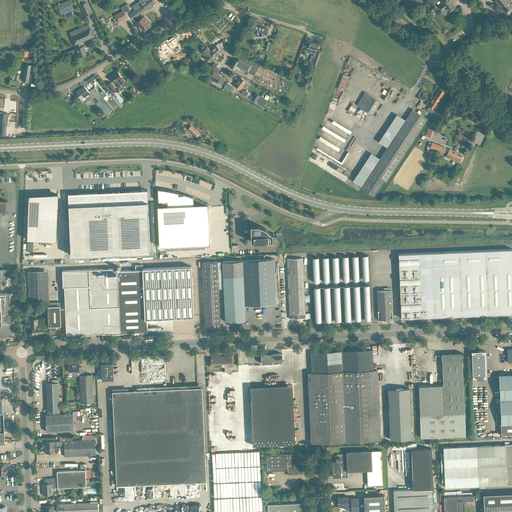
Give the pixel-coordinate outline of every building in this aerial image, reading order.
[(69,0),(68,0),(58,5),(61,14),(64,13),(66,18),(73,14),(71,9),(73,8),(69,0)] [(92,13),(86,0),(78,0),(85,16),(92,13)] [(153,6),(153,4),(155,3),(153,0),(138,0),(140,2),(133,8),(135,10),(130,14),(133,18),(132,18),(135,23),(136,22),(142,29),(140,31),(142,34),(152,26),(144,16),(141,13),(148,8),(150,8),(153,6)] [(445,8),(448,12),(455,7),(450,1),(451,0),(450,0),(443,0),(440,3),(441,3),(438,6),(442,11),(445,8)] [(508,0),(500,6),(506,13),(510,9),(511,10),(511,2),(511,3),(508,0)] [(425,11),(429,15),(437,7),(434,3),(425,11)] [(124,13),(130,10),(127,4),(121,7),(123,11),(114,15),(118,22),(127,18),(124,13)] [(82,46),(80,42),(94,35),(89,24),(70,32),(75,44),(76,43),(78,47),(76,48),(79,56),(86,54),(83,45),(82,46)] [(259,35),(258,37),(263,38),(263,36),(264,36),(266,36),(268,28),(264,27),(264,28),(255,25),(252,32),(259,34),(259,35)] [(167,41),(157,47),(162,55),(173,47),(175,51),(180,48),(173,38),(168,42),(167,41)] [(307,48),(306,51),(306,52),(309,53),(311,53),(314,54),(316,55),(316,56),(313,64),(317,65),(319,57),(321,51),(318,50),(316,50),(318,43),(310,41),(308,47),(307,48)] [(224,48),(218,43),(211,50),(217,55),(224,48)] [(211,50),(207,47),(201,53),(205,56),(205,57),(210,62),(217,55),(211,50)] [(254,75),(258,68),(238,57),(236,60),(234,58),(230,66),(235,69),(237,65),(244,69),(244,70),(254,75)] [(25,64),(22,81),(29,82),(30,80),(30,74),(31,70),(32,65),(25,64)] [(117,71),(110,77),(114,83),(118,80),(121,84),(125,82),(117,71)] [(214,72),(210,78),(222,84),(225,78),(214,72)] [(18,87),(19,78),(20,74),(15,73),(14,80),(10,79),(9,85),(18,87)] [(342,94),(348,77),(342,75),(336,92),(342,94)] [(234,85),(240,89),(243,85),(246,87),(249,83),(240,77),(234,85)] [(116,89),(111,82),(107,84),(113,92),(116,89)] [(227,82),(224,87),(232,92),(234,89),(234,88),(234,87),(227,82)] [(84,86),(76,92),(77,94),(81,99),(85,96),(88,94),(90,96),(92,99),(96,103),(99,101),(108,113),(113,109),(104,97),(106,95),(102,90),(99,92),(95,87),(89,91),(88,90),(84,86)] [(434,97),(439,100),(445,92),(446,92),(448,89),(443,86),(441,89),(440,88),(434,97)] [(114,93),(117,97),(116,97),(121,103),(124,100),(122,98),(117,91),(114,93)] [(111,92),(108,94),(111,97),(112,97),(121,108),(123,106),(114,95),(111,92)] [(372,114),(379,102),(380,101),(364,92),(356,105),(372,114)] [(255,93),(251,100),(263,107),(266,103),(262,101),(264,98),(255,93)] [(436,105),(439,100),(434,97),(428,105),(429,106),(427,110),(432,113),(437,105),(436,105)] [(352,103),(348,110),(353,114),(357,106),(352,103)] [(415,136),(418,132),(427,119),(413,109),(361,187),(373,195),(383,180),(386,182),(415,136)] [(0,134),(6,135),(6,133),(6,126),(7,126),(8,113),(0,112),(0,134)] [(324,125),(335,132),(337,129),(325,122),(324,125)] [(200,133),(191,125),(188,129),(197,137),(200,133)] [(436,132),(429,129),(426,137),(433,140),(436,132)] [(460,130),(455,143),(459,145),(464,131),(460,130)] [(432,143),(430,148),(444,153),(444,152),(447,154),(446,157),(449,158),(451,159),(451,157),(459,161),(459,162),(459,163),(463,155),(458,153),(454,151),(450,149),(449,151),(445,149),(446,147),(432,142),(432,143)] [(161,206),(158,206),(159,246),(210,244),(208,204),(194,204),(193,197),(191,197),(189,196),(187,195),(185,195),(183,194),(184,195),(178,195),(178,193),(174,192),(170,191),(166,190),(162,189),(158,189),(159,201),(161,201),(161,206)] [(69,194),(68,193),(71,255),(150,251),(147,190),(147,191),(147,201),(137,202),(136,192),(140,191),(124,192),(124,193),(120,193),(120,192),(79,194),(80,204),(69,205),(69,194)] [(29,200),(27,239),(41,240),(41,243),(47,244),(47,240),(57,240),(58,206),(57,206),(58,194),(49,195),(49,196),(39,196),(39,195),(35,195),(36,201),(29,200)] [(273,240),(273,233),(272,232),(272,233),(270,232),(271,232),(269,231),(269,232),(268,230),(268,229),(267,230),(266,229),(267,228),(265,228),(264,227),(263,226),(263,227),(262,226),(261,225),(260,226),(259,226),(259,225),(258,225),(257,225),(255,225),(251,225),(251,227),(251,242),(273,241),(273,240)] [(511,313),(511,248),(398,254),(401,318),(511,313)] [(302,258),(287,258),(290,318),(305,318),(304,295),(303,268),(302,258)] [(276,304),(274,259),(243,260),(245,305),(276,304)] [(222,261),(224,288),(225,321),(233,321),(233,320),(237,320),(237,321),(245,320),(245,310),(245,305),(243,260),(222,261)] [(219,288),(224,288),(222,261),(202,262),(205,327),(220,326),(219,288)] [(191,266),(143,268),(143,265),(135,265),(135,270),(117,271),(113,271),(113,268),(62,270),(63,286),(64,286),(66,334),(103,333),(124,332),(147,331),(147,318),(194,316),(191,266)] [(9,273),(9,269),(0,269),(0,285),(2,286),(1,281),(8,281),(8,276),(7,276),(7,273),(9,273)] [(49,301),(48,270),(27,271),(28,302),(49,301)] [(382,319),(382,320),(385,319),(393,318),(392,302),(392,298),(391,298),(391,290),(377,291),(377,299),(377,302),(378,302),(378,311),(377,311),(377,315),(378,315),(378,319),(382,319)] [(0,336),(12,336),(10,292),(0,292),(0,336)] [(56,332),(55,326),(61,326),(60,306),(48,306),(48,326),(49,326),(50,332),(56,332)] [(30,319),(31,328),(32,328),(32,335),(44,334),(44,325),(38,325),(38,319),(30,319)] [(316,443),(382,440),(381,428),(380,428),(379,420),(380,420),(381,419),(380,407),(375,408),(372,350),(372,349),(371,349),(371,350),(342,351),(341,351),(342,351),(312,352),(312,353),(313,372),(308,372),(309,384),(310,385),(313,385),(316,443)] [(486,378),(485,351),(472,351),(471,351),(471,352),(472,379),(481,379),(486,379),(487,379),(487,378),(486,378)] [(261,354),(261,363),(282,362),(281,362),(281,360),(282,360),(282,353),(261,354)] [(465,435),(462,360),(463,360),(462,353),(441,354),(442,361),(443,385),(419,386),(421,437),(465,435)] [(219,358),(211,358),(211,367),(218,367),(218,368),(222,367),(225,367),(225,371),(232,371),(231,356),(219,356),(219,358)] [(102,380),(114,379),(113,362),(108,363),(108,362),(106,362),(106,363),(101,363),(102,380)] [(72,363),(68,363),(68,366),(68,372),(74,371),(74,372),(73,372),(72,373),(72,374),(72,375),(75,375),(75,374),(77,374),(77,375),(80,375),(83,375),(83,373),(84,371),(84,369),(82,367),(79,367),(79,363),(79,364),(72,364),(72,363)] [(511,373),(499,374),(501,424),(501,434),(511,433),(511,373)] [(80,375),(81,402),(93,401),(92,386),(96,386),(95,379),(92,379),(92,374),(83,375),(80,375)] [(65,416),(65,414),(60,414),(58,383),(46,383),(48,411),(50,411),(50,414),(46,414),(46,416),(65,416)] [(250,385),(252,431),(294,429),(292,383),(250,385)] [(206,481),(205,452),(202,387),(112,391),(117,485),(206,481)] [(390,439),(411,438),(409,388),(388,389),(390,439)] [(47,431),(73,430),(73,413),(65,414),(65,416),(46,416),(47,431)] [(294,429),(252,431),(253,445),(295,443),(294,429)] [(72,440),(45,441),(46,452),(55,452),(54,447),(64,447),(65,456),(94,455),(96,455),(95,434),(82,435),(82,437),(82,440),(72,440)] [(445,487),(511,483),(511,443),(476,446),(477,465),(444,467),(445,487)] [(444,467),(477,465),(476,446),(443,447),(444,467)] [(413,489),(393,490),(394,511),(434,511),(434,499),(436,499),(436,491),(433,491),(431,448),(411,449),(413,489)] [(333,477),(341,476),(348,476),(348,471),(367,470),(368,485),(383,484),(381,450),(371,450),(371,449),(346,451),(347,457),(336,457),(336,460),(332,461),(333,477)] [(287,453),(267,454),(267,465),(268,471),(288,470),(287,453)] [(302,473),(302,465),(302,457),(291,457),(291,453),(287,453),(288,470),(288,474),(302,473)] [(92,470),(57,471),(57,477),(58,487),(58,491),(59,491),(59,487),(87,486),(86,483),(92,483),(92,470)] [(50,483),(43,483),(43,495),(52,494),(52,487),(56,487),(57,491),(58,491),(58,487),(57,477),(50,478),(50,483)] [(462,511),(462,500),(474,500),(473,495),(472,492),(462,492),(462,491),(439,492),(440,497),(439,496),(440,501),(444,501),(444,511),(462,511)] [(511,511),(511,492),(483,494),(484,511),(511,511)] [(368,495),(364,495),(364,499),(364,511),(384,511),(384,494),(368,495)] [(348,496),(338,496),(338,506),(348,506),(348,510),(351,510),(351,505),(351,498),(348,498),(348,496)] [(358,498),(351,498),(351,505),(351,510),(351,511),(359,511),(358,498)] [(45,511),(97,511),(97,501),(90,502),(64,504),(64,503),(57,503),(56,504),(57,509),(54,509),(53,505),(44,506),(44,510),(45,510),(45,511)] [(304,511),(304,503),(268,504),(268,511),(304,511)]
